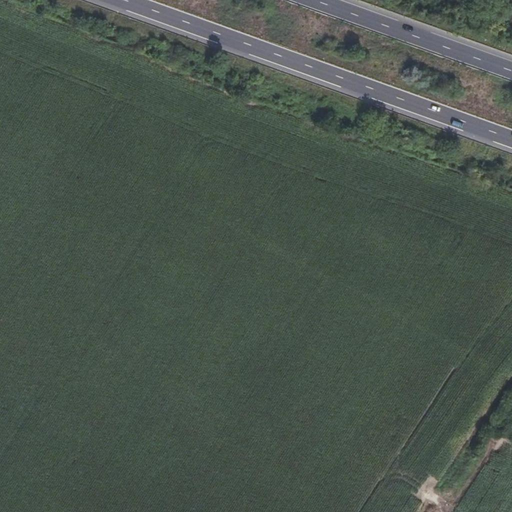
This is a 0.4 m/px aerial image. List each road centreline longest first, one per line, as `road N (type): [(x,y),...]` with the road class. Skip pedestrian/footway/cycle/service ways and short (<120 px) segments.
road 1 (motorway): [(123,0),(511,139)]
road 2 (motorway): [(511,73),(309,0)]
